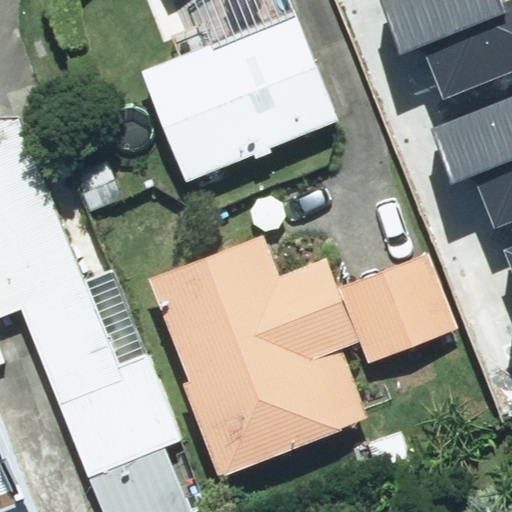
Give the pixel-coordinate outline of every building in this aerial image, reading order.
[(511,73),(511,0),(510,0),(503,3),(501,0),(380,0),(402,56),(427,46),(447,98),(511,73)] [(281,13),(127,74),(174,191),(328,129),(281,13)] [(511,225),(511,99),(432,130),(455,188),(480,178),(500,230),(511,225)] [(23,135),(0,145),(0,316),(9,313),(92,511),(189,511),(163,449),(172,446),(99,273),(84,279),(23,135)] [(305,233),(145,288),(212,486),(364,434),(337,354),(345,351),(305,233)] [(427,269),(339,299),(364,372),(452,341),(427,269)]
